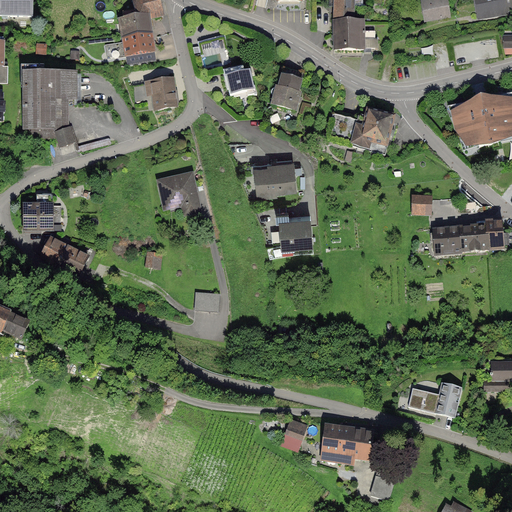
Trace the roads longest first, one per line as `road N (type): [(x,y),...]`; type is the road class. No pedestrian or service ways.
road 1 (residential): [(179,0),(174,11),(191,114),(163,135),(28,183),(6,201),(8,227),(39,266),(203,373),(511,458)]
road 2 (residential): [(403,93),(356,83),(309,49),(186,0)]
road 3 (residential): [(403,93),(414,121),(511,211)]
